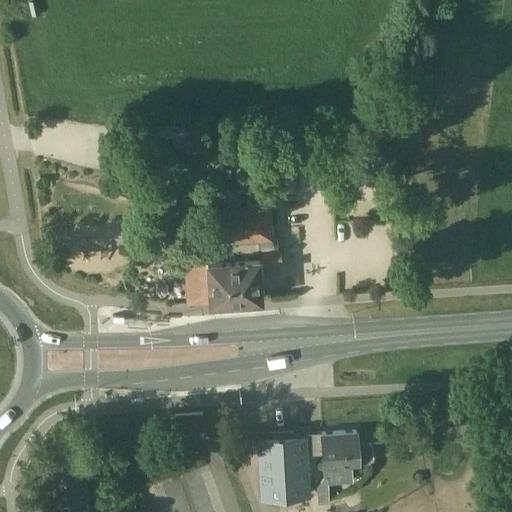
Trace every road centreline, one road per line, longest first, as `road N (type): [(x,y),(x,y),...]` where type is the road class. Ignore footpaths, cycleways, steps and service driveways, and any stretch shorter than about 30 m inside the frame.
road 1 (primary): [(31,382),(234,366),(353,337)]
road 2 (primary): [(353,337),(30,340)]
road 3 (primary): [(353,337),(511,325)]
